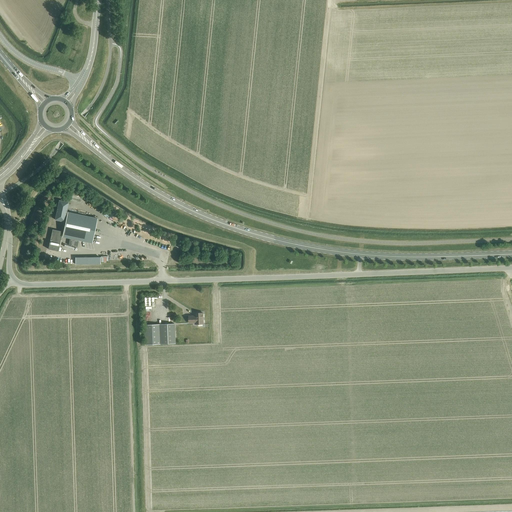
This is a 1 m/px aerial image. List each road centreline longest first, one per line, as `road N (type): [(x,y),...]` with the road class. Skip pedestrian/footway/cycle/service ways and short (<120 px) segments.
road 1 (unclassified): [(511,268),(12,279)]
road 2 (primary): [(511,254),(387,256),(273,239),(163,196),(91,145)]
road 3 (track): [(307,220),(328,7)]
